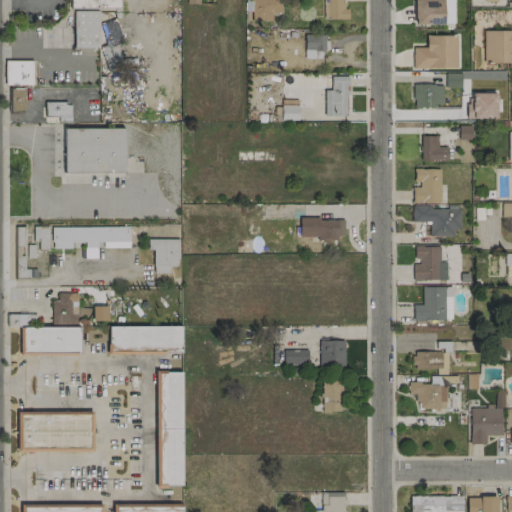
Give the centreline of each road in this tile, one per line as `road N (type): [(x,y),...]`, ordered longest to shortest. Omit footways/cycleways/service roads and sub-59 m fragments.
road 1 (residential): [(379,0),(380,511)]
road 2 (residential): [(380,469),(511,469)]
